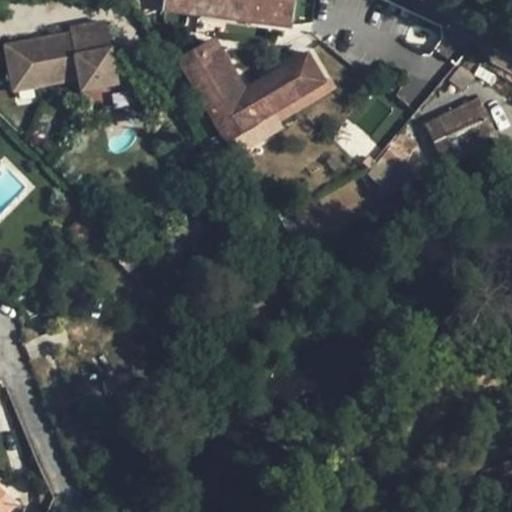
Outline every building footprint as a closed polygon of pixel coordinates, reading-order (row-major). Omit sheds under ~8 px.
[(289,28),(292,0),(165,0),(164,12),(289,28)] [(82,92),(118,85),(105,22),(70,29),(71,34),(5,47),(14,93),(80,80),(82,92)] [(244,92),(215,43),(185,61),(230,138),(259,121),(324,83),(307,54),(244,92)] [(224,142),(230,138),(185,61),(178,65),(224,142)] [(328,90),(324,83),(259,121),(263,128),(328,90)] [(498,139),(480,99),(437,119),(441,126),(455,156),(456,159),(471,152),(480,148),(498,139)] [(447,160),(455,156),(441,126),(433,130),(447,160)] [(392,173),(405,156),(392,145),(378,162),(392,173)] [(483,155),(480,148),(471,152),(474,159),(483,155)] [(0,511),(10,511),(17,506),(0,488),(0,511)]
